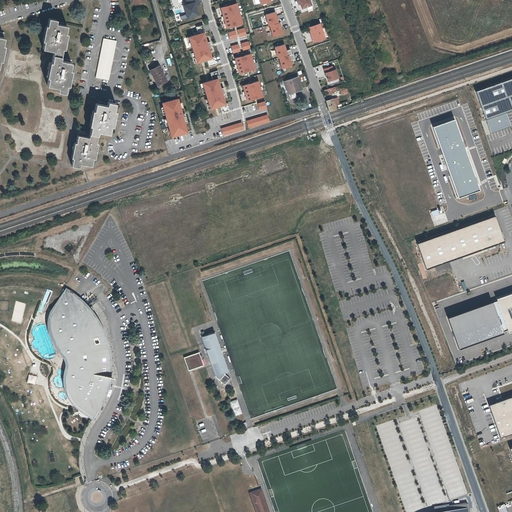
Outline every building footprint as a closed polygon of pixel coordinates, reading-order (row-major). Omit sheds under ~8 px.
[(199,0),(185,0),(186,4),(183,5),(186,18),(199,15),(197,7),(201,6),(199,0)] [(312,5),(310,0),(297,0),(298,1),(300,0),(301,4),(302,8),(312,5)] [(237,2),(221,6),(226,27),(234,25),(242,23),(237,2)] [(276,11),(265,14),(268,25),(278,22),(276,11)] [(47,26),(44,41),(42,49),(54,51),(52,59),(51,62),(48,78),(47,85),(58,88),(57,91),(65,93),(67,85),(70,70),(71,62),(60,60),(62,48),(65,33),(67,26),(56,23),(56,20),(48,18),(47,26)] [(280,22),(270,24),(273,35),(283,33),(280,22)] [(314,42),(324,38),(323,34),(324,33),(320,22),(308,27),(314,42)] [(244,27),(237,29),(239,37),(246,35),(244,27)] [(235,30),(228,32),(230,39),(237,37),(235,30)] [(204,31),(188,36),(189,36),(192,46),(194,52),(197,62),(202,61),(207,59),(213,57),(212,57),(209,47),(207,42),(204,31)] [(116,41),(103,39),(96,78),(108,80),(116,41)] [(248,41),(241,42),(243,50),(250,48),(248,41)] [(238,43),(231,45),(233,53),(240,51),(238,43)] [(285,43),(275,46),(278,57),(292,53),(290,48),(286,49),(285,43)] [(243,55),(234,58),(239,74),(256,69),(251,53),(243,55)] [(292,53),(279,57),(282,68),(292,65),(291,59),(294,58),(293,53),(292,53)] [(213,57),(207,59),(209,66),(216,64),(214,56),(212,57),(213,57)] [(148,71),(156,87),(167,81),(158,65),(148,71)] [(334,65),(323,69),(328,82),(339,77),(334,65)] [(210,72),(212,79),(218,77),(219,78),(220,78),(218,70),(210,72)] [(303,88),(298,75),(283,80),(287,93),(303,88)] [(207,80),(202,81),(203,82),(206,93),(207,98),(210,108),(220,106),(226,104),(223,93),(222,87),(219,78),(218,77),(212,79),(207,80)] [(259,80),(242,85),(247,101),(264,96),(259,80)] [(338,86),(342,95),(349,92),(345,83),(338,86)] [(338,95),(340,95),(338,86),(324,88),(325,94),(338,92),(338,95)] [(333,96),(326,99),(330,111),(337,108),(333,96)] [(168,125),(171,137),(188,132),(182,109),(180,101),(178,97),(161,102),(163,106),(165,114),(166,118),(168,125)] [(265,100),(258,102),(260,110),(267,108),(265,100)] [(92,166),(93,158),(96,143),(98,132),(110,134),(111,126),(114,111),(116,103),(108,102),(107,106),(96,104),(94,111),(91,126),(89,137),(78,135),(77,143),(74,158),(72,165),(80,167),(81,163),(92,166)] [(226,104),(220,106),(222,113),(229,110),(227,104),(226,104)] [(267,114),(246,120),(248,128),(269,122),(267,114)] [(456,118),(433,125),(457,196),(480,189),(456,118)] [(241,122),(221,128),(223,135),(244,129),(241,122)] [(506,242),(496,216),(418,244),(427,270),(506,242)] [(71,291),(67,289),(64,291),(62,293),(60,295),(59,297),(57,299),(56,301),(55,303),(54,305),(53,308),(53,310),(52,312),(52,315),(51,317),(51,321),(51,323),(52,325),(52,327),(52,329),(53,331),(53,334),(55,338),(56,339),(57,341),(58,343),(59,345),(60,346),(61,348),(62,350),(63,352),(64,354),(66,357),(66,358),(66,359),(67,360),(68,363),(68,365),(68,366),(68,368),(68,369),(67,370),(67,372),(67,373),(67,374),(67,375),(66,377),(66,378),(66,379),(67,380),(67,382),(67,383),(67,384),(67,386),(68,387),(68,388),(68,389),(69,391),(69,393),(70,394),(71,396),(72,398),(73,399),(74,401),(75,402),(76,403),(77,404),(79,406),(80,408),(82,410),(84,412),(87,414),(90,416),(91,418),(93,419),(94,417),(96,415),(96,414),(97,412),(98,411),(99,409),(100,408),(101,406),(102,404),(102,403),(103,401),(104,398),(105,398),(108,389),(107,388),(108,386),(109,386),(111,384),(109,383),(110,376),(111,372),(110,372),(110,369),(111,369),(111,360),(110,360),(110,356),(109,348),(108,345),(109,345),(106,336),(104,333),(105,333),(102,325),(101,325),(100,323),(100,322),(96,316),(94,313),(91,308),(90,309),(88,306),(83,302),(80,298),(77,296),(74,294),(71,291)] [(498,302),(449,319),(459,348),(509,331),(511,330),(511,295),(498,301),(498,302)] [(201,337),(214,376),(224,373),(227,372),(214,332),(201,337)] [(200,348),(184,354),(190,372),(206,367),(200,348)] [(224,373),(214,376),(215,378),(225,386),(231,379),(224,373)] [(511,397),(489,406),(501,438),(511,434),(511,397)] [(237,399),(229,401),(234,415),(242,413),(237,399)] [(204,419),(197,421),(199,431),(206,429),(204,419)] [(268,511),(261,488),(248,493),(254,511),(268,511)] [(433,507),(434,511),(444,511),(467,509),(467,511),(469,511),(468,503),(449,506),(449,504),(433,507)]
